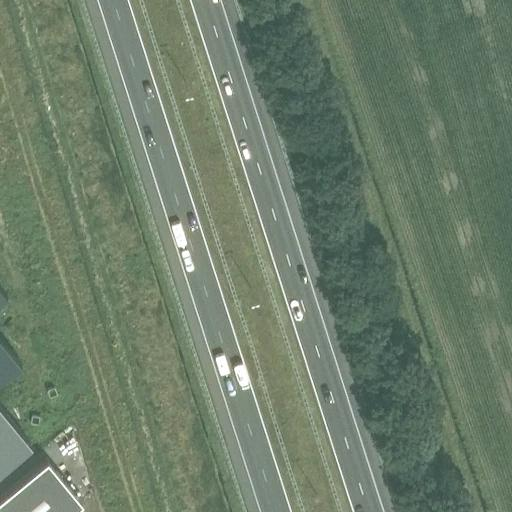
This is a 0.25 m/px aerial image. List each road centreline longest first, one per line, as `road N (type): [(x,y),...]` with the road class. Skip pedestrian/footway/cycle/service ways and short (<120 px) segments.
road 1 (motorway): [(112,0),(275,511)]
road 2 (motorway): [(367,511),(205,0)]
